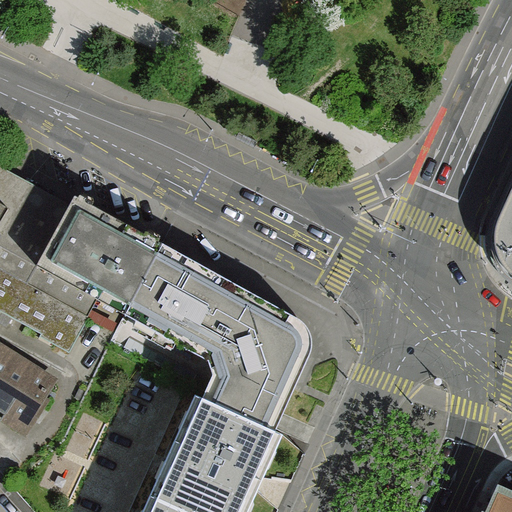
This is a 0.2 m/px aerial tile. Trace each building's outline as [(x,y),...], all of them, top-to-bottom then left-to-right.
[(0,203),(16,213),(33,185),(0,166),(0,203)] [(0,239),(0,244),(37,266),(71,205),(33,185),(16,213),(0,239)] [(511,187),(497,222),(494,236),(495,251),(502,267),(511,278),(511,277),(511,187)] [(125,315),(164,246),(76,197),(71,205),(37,266),(99,300),(125,315)] [(0,239),(16,213),(0,203),(0,239)] [(0,269),(27,284),(37,266),(0,244),(0,269)] [(189,350),(227,280),(164,246),(125,315),(189,350)] [(99,300),(37,266),(27,284),(89,318),(99,300)] [(0,269),(0,315),(2,312),(52,340),(51,343),(70,354),(89,318),(27,284),(0,269)] [(227,280),(189,350),(209,361),(214,374),(204,398),(276,431),(313,349),(312,334),(302,321),(227,280)] [(99,300),(89,318),(116,332),(125,315),(99,300)] [(0,347),(0,407),(10,414),(6,420),(27,433),(47,402),(43,400),(55,382),(0,347)] [(239,511),(276,431),(204,398),(159,499),(189,511),(239,511)] [(41,511),(67,511),(75,506),(39,464),(16,483),(41,511)] [(511,511),(511,494),(498,489),(487,511),(511,511)] [(189,511),(159,499),(152,511),(189,511)]
